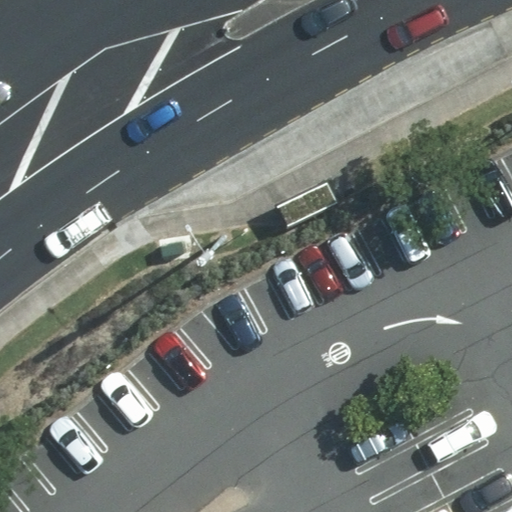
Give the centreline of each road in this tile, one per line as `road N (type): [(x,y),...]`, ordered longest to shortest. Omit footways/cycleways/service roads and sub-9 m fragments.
road 1 (secondary): [(417,0),(193,120),(0,254)]
road 2 (secondary): [(0,85),(129,0)]
